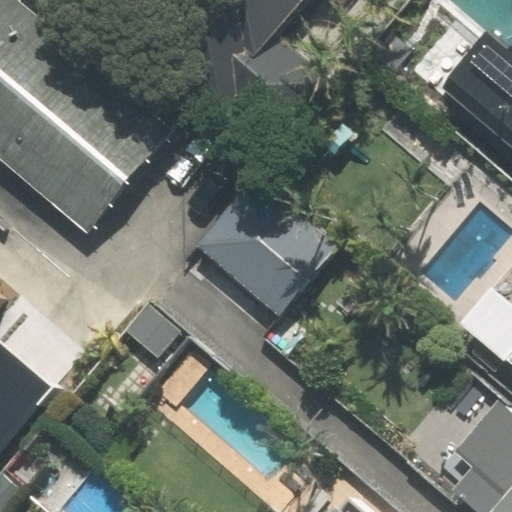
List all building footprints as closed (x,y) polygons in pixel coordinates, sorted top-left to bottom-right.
[(0,157),(95,244),(185,145),(25,0),(7,0),(0,8),(0,157)] [(263,66),(317,0),(329,0),(341,10),(349,0),(200,0),(193,9),(263,66)] [(511,56),(489,39),(441,99),(511,155),(511,56)] [(204,258),(283,321),(341,249),(262,185),(204,258)] [(159,306),(133,338),(148,350),(106,399),(129,418),(196,337),(159,306)] [(0,447),(46,391),(0,353),(0,447)] [(455,491),(478,511),(511,511),(511,407),(467,456),(478,465),(455,491)] [(11,511),(65,452),(40,430),(0,474),(0,511),(11,511)]
